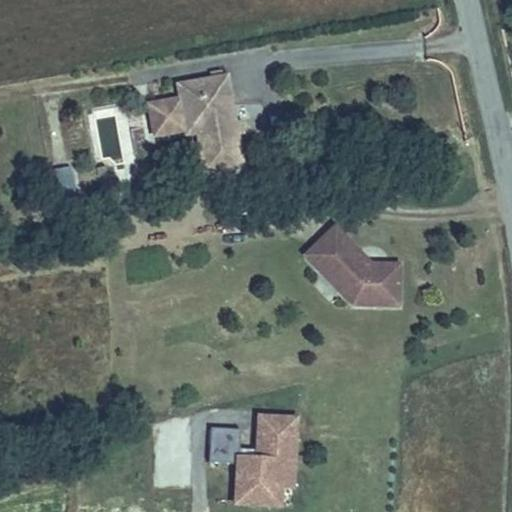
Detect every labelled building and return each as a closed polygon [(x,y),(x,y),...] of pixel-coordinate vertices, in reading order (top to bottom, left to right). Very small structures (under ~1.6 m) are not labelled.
[(243,167),(227,77),(198,82),(200,97),(180,100),(185,129),(186,135),(206,131),(213,172),(243,167)] [(200,97),(198,82),(178,85),(180,100),(200,97)] [(185,129),(180,100),(149,105),(154,134),(185,129)] [(362,264),(366,260),(335,228),(306,256),(353,305),(398,306),(399,266),(371,265),(367,268),(362,264)] [(371,265),(366,260),(362,264),(367,268),(371,265)] [(239,456),(241,430),(211,428),(209,463),(237,465),(235,504),(262,506),(264,486),(281,487),(283,459),(294,460),(296,419),(259,417),(257,457),(239,456)] [(153,487),(178,487),(178,420),(153,421),(153,487)] [(293,488),(294,460),(283,459),(281,487),(293,488)] [(280,507),(281,487),(264,486),(262,506),(280,507)]
